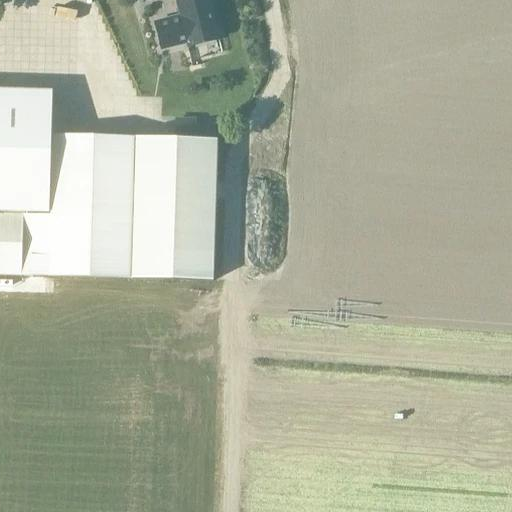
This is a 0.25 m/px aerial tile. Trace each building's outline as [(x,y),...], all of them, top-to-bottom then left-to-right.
[(219,43),(208,0),(191,0),(177,4),(180,17),(177,18),(178,21),(172,23),(171,20),(155,24),(162,51),(187,45),(188,50),(219,43)] [(0,91),(0,211),(21,212),(51,213),(53,139),(51,139),(52,93),(0,91)] [(196,134),(197,117),(176,117),(175,134),(196,134)] [(21,212),(19,276),(134,280),(138,142),(53,139),(51,213),(21,212)] [(217,144),(138,142),(134,280),(213,282),(217,144)] [(0,275),(19,276),(21,212),(0,211),(0,275)]
